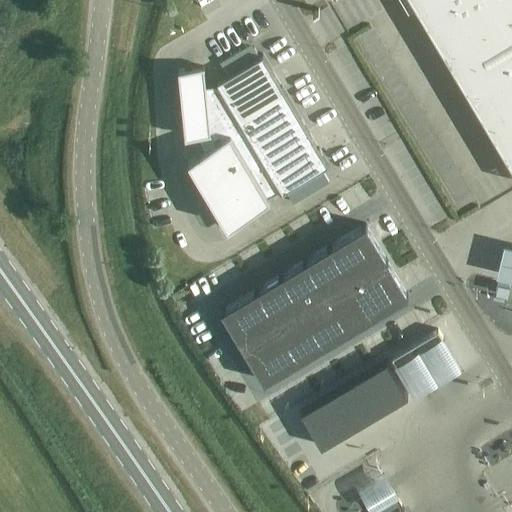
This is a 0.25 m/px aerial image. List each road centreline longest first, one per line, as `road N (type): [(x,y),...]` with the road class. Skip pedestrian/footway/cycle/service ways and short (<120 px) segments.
road 1 (unclassified): [(223,511),(132,377),(92,273),(81,163),(101,0)]
road 2 (unclassified): [(279,0),(502,373)]
road 3 (primary): [(167,511),(0,273)]
